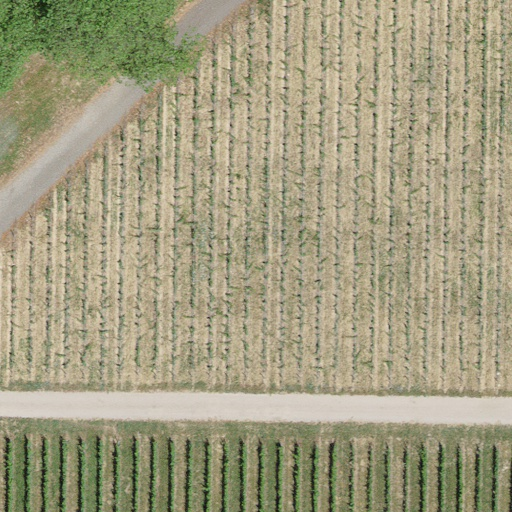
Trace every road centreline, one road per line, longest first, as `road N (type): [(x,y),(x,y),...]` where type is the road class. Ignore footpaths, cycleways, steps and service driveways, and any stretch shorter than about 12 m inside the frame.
road 1 (track): [(0,404),(511,411)]
road 2 (track): [(222,0),(0,213)]
